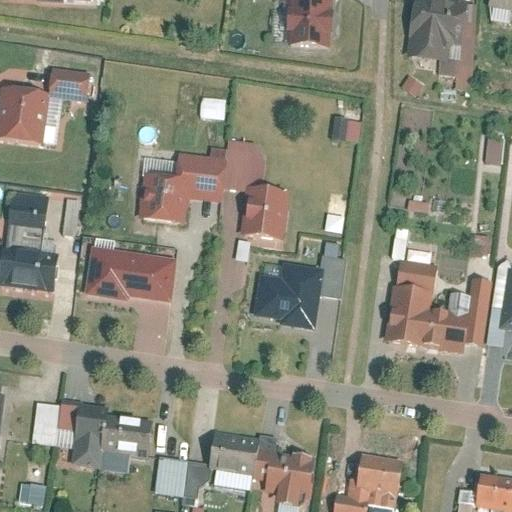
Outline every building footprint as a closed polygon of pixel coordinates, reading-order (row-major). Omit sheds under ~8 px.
[(287,33),(286,46),(325,48),(326,36),(329,36),(331,13),(326,12),(326,0),(289,0),(289,9),(285,9),(283,33),(287,33)] [(511,0),(487,0),(486,10),(511,13),(511,0)] [(411,1),(403,59),(448,65),(450,48),(459,49),(464,8),(411,1)] [(0,87),(0,140),(41,145),(47,94),(0,87)] [(203,120),(226,122),(228,102),(205,100),(203,120)] [(335,112),(331,136),(344,138),(344,137),(347,116),(348,114),(335,112)] [(360,119),(347,116),(344,137),(357,139),(360,119)] [(483,135),(480,159),(496,161),(499,137),(483,135)] [(182,227),(185,200),(219,205),(225,162),(175,155),(172,177),(147,173),(141,222),(182,227)] [(244,187),(239,237),(283,241),(288,192),(244,187)] [(12,194),(8,225),(43,229),(47,198),(12,194)] [(79,203),(66,201),(62,238),(75,239),(79,203)] [(2,250),(0,264),(0,287),(51,294),(56,257),(2,250)] [(321,254),(317,286),(340,289),(344,258),(321,254)] [(124,267),(120,304),(166,309),(170,271),(124,267)] [(497,330),(511,332),(511,270),(506,270),(497,330)] [(273,284),(267,325),(311,332),(317,291),(273,284)] [(429,309),(431,294),(390,288),(382,343),(461,355),(467,315),(429,309)] [(98,469),(100,452),(146,458),(151,423),(107,417),(108,412),(76,408),(69,466),(98,469)] [(209,472),(252,479),(258,441),(214,434),(209,472)] [(360,454),(354,491),(395,497),(401,461),(360,454)] [(270,456),(264,495),(274,496),(272,505),(296,508),(297,500),(307,501),(313,462),(270,456)] [(157,497),(203,505),(209,467),(164,460),(157,497)] [(473,509),(490,511),(503,511),(509,480),(479,475),(473,509)] [(511,511),(511,480),(509,480),(503,511),(511,511)] [(25,487),(23,505),(46,507),(48,489),(25,487)]
